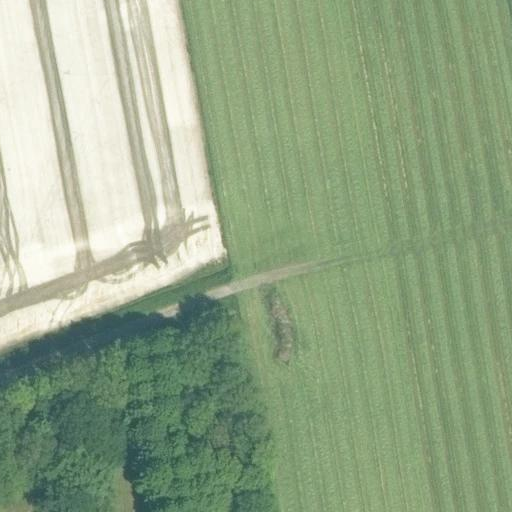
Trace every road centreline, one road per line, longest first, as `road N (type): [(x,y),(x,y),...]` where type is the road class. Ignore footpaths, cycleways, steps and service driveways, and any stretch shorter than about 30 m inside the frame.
road 1 (track): [(511,224),(235,289)]
road 2 (unclassified): [(0,380),(235,289)]
